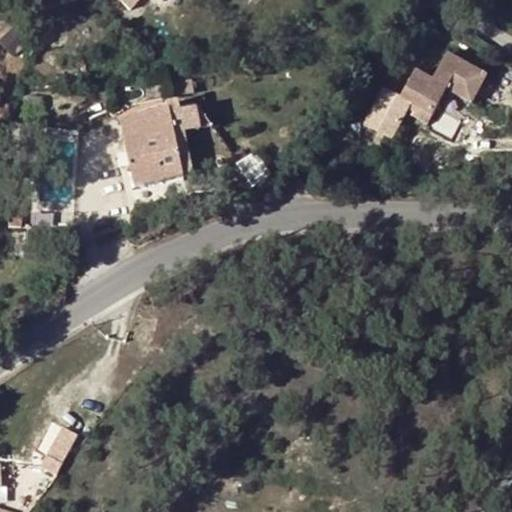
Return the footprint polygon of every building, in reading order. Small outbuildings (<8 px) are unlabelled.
[(116,0),(128,10),(137,0),(158,0),(161,2),(162,0),(116,0)] [(361,126),(389,141),(403,115),(407,107),(407,106),(430,118),(444,92),(468,105),(483,78),(443,57),(429,83),(411,74),(396,102),(378,93),(361,126)] [(82,66),(60,67),(61,80),(71,80),(71,83),(83,82),(82,66)] [(176,105),(166,106),(167,112),(180,179),(190,177),(183,134),(198,131),(194,111),(178,112),(176,105)] [(119,122),(132,188),(180,179),(167,112),(119,122)] [(254,153),(234,166),(251,188),(269,176),(254,153)] [(35,468),(50,477),(73,436),(57,429),(35,468)]
